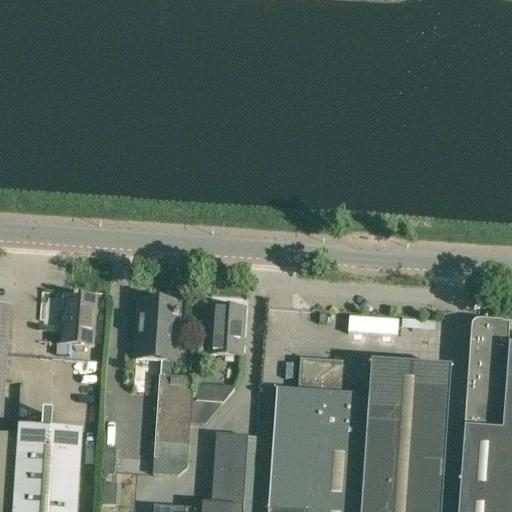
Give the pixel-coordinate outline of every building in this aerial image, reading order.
[(60,346),(92,348),(96,301),(64,299),(60,346)] [(153,461),(187,463),(193,380),(171,379),(172,363),(173,363),(177,307),(138,304),(135,360),(161,362),(160,378),(159,378),(153,461)] [(0,450),(1,439),(10,308),(0,306),(0,450)] [(208,356),(240,358),(244,311),(212,309),(208,356)] [(398,323),(348,320),(347,335),(397,339),(398,323)] [(470,433),(493,435),(493,430),(501,430),(506,350),(508,327),(501,327),(501,326),(480,325),(476,325),(473,327),(470,330),(470,333),(464,431),(470,432),(470,433)] [(470,432),(464,431),(457,511),(511,511),(511,350),(506,350),(501,430),(493,430),(493,435),(470,433),(470,432)] [(439,511),(449,372),(370,367),(369,370),(360,369),(360,365),(299,361),(297,394),(276,392),(267,511),(439,511)] [(16,439),(1,439),(0,450),(0,511),(75,511),(81,438),(50,435),(51,416),(42,416),(41,435),(16,433),(16,439)] [(210,511),(195,511),(153,509),(152,511),(242,511),(247,439),(215,437),(210,511)] [(104,486),(103,506),(114,507),(115,487),(104,486)]
